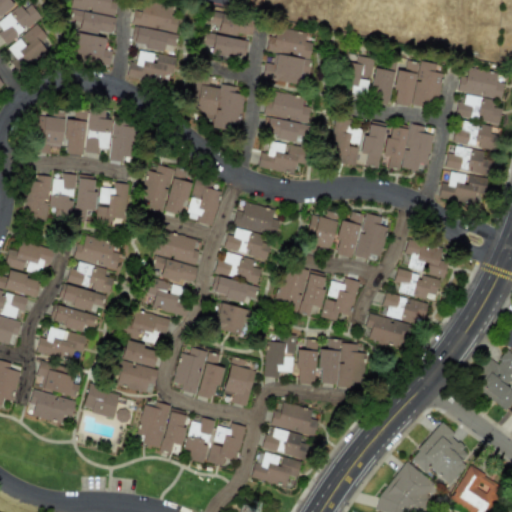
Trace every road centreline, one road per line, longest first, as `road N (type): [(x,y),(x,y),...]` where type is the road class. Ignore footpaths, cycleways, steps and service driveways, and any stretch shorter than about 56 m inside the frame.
road 1 (residential): [(406,196),(371,186),(281,192),(235,177),(144,98),(68,74),(21,98),(0,127)]
road 2 (residential): [(0,200),(33,499),(164,511)]
road 3 (tertiary): [(316,511),(360,444),(462,329),(489,285)]
